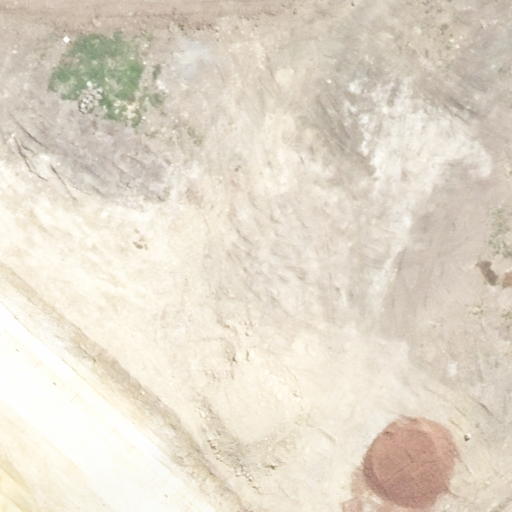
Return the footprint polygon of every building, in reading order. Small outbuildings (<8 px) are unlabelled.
[(148,511),(152,503),(179,418),(0,359),(0,328),(32,231),(0,221),(0,474),(36,486),(27,511),(148,511)] [(511,511),(511,378),(502,376),(471,506),(494,511),(511,511)] [(260,455),(274,459),(290,411),(211,385),(195,434),(260,455)] [(176,466),(248,490),(260,455),(195,434),(187,431),(176,466)] [(241,511),(248,490),(176,466),(162,506),(179,511),(241,511)]
